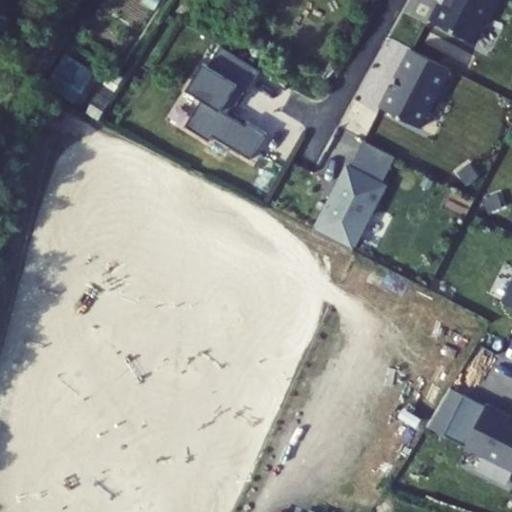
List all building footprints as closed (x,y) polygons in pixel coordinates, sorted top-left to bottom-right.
[(446,0),(434,24),(474,45),(497,0),(446,0)] [(261,74),(221,49),(208,68),(204,66),(190,88),(205,97),(202,102),(185,129),(209,144),(212,139),(250,163),(266,137),(246,124),(244,128),(227,117),(233,108),(235,109),(245,93),(248,95),(261,74)] [(392,89),(381,109),(421,130),(451,72),(411,51),(397,78),(399,80),(394,90),(392,89)] [(45,87),(76,107),(96,75),(65,55),(45,87)] [(187,93),(202,102),(205,97),(190,88),(187,93)] [(395,159),(363,143),(348,172),(381,188),(395,159)] [(346,252),(351,255),(384,190),(345,171),(327,207),(326,207),(312,235),(346,252)] [(511,422),(511,419),(489,408),(469,449),(511,470),(511,422)]
